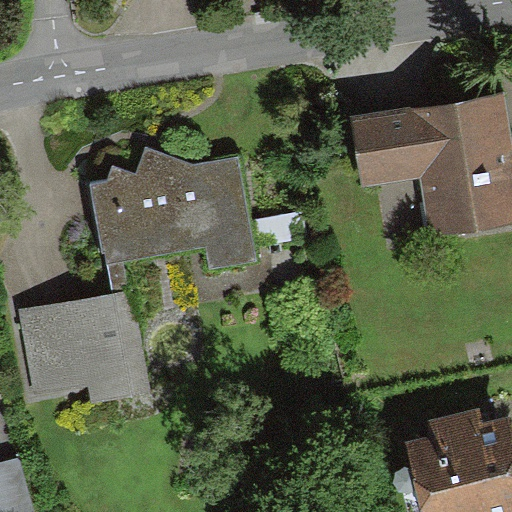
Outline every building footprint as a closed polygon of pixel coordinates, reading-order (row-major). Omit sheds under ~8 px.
[(511,114),(507,79),(352,102),(363,177),(421,169),(430,228),(511,215),(511,114)] [(254,235),(240,149),(192,157),(147,139),(136,166),(113,158),(108,170),(92,173),(106,260),(125,257),(206,242),(254,235)] [(303,208),(254,215),(258,240),(306,233),(303,208)] [(254,235),(206,242),(209,262),(257,255),(254,235)] [(125,257),(106,260),(111,287),(132,391),(153,387),(134,284),(130,284),(125,257)] [(111,287),(18,305),(35,389),(88,379),(92,398),(132,391),(111,287)] [(407,426),(427,511),(499,511),(511,509),(511,404),(511,401),(485,408),(482,396),(427,409),(430,421),(407,426)] [(35,511),(20,451),(0,455),(0,511),(35,511)]
